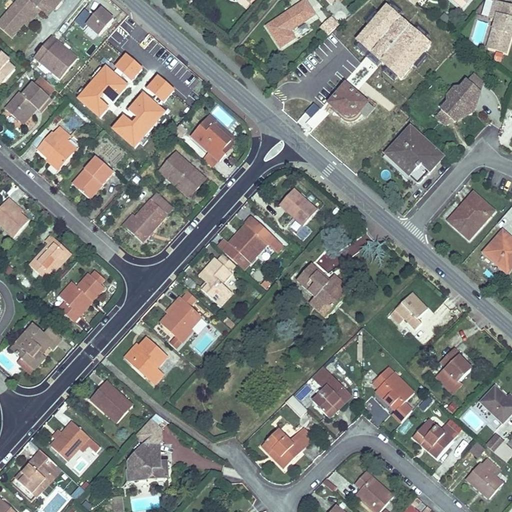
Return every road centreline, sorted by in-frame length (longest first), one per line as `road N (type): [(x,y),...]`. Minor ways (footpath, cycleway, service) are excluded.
road 1 (residential): [(282,505),(343,446),(370,438),(461,511)]
road 2 (residential): [(147,290),(0,157)]
road 3 (secondary): [(281,128),(132,0)]
road 4 (residential): [(28,413),(147,290)]
road 5 (residential): [(147,290),(246,179)]
road 6 (secondary): [(406,238),(300,145)]
road 7 (residential): [(406,238),(468,166),(483,160),(511,168)]
road 8 (secondary): [(511,331),(406,238)]
